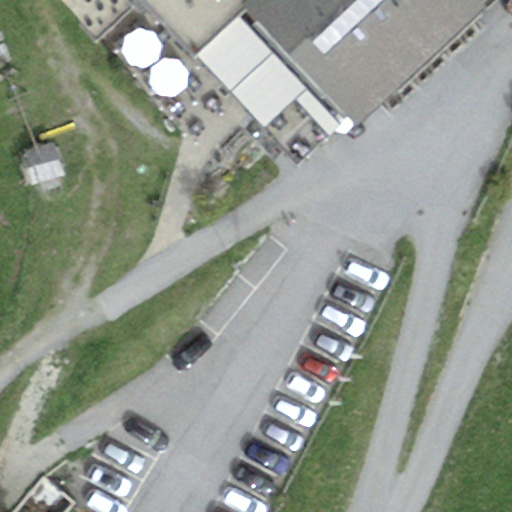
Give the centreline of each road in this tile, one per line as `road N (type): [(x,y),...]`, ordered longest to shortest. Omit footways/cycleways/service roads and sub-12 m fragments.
road 1 (track): [(357,185),(324,186),(76,328),(0,398)]
road 2 (track): [(76,328),(102,221),(78,97),(25,0)]
road 3 (unclassified): [(400,511),(511,277)]
